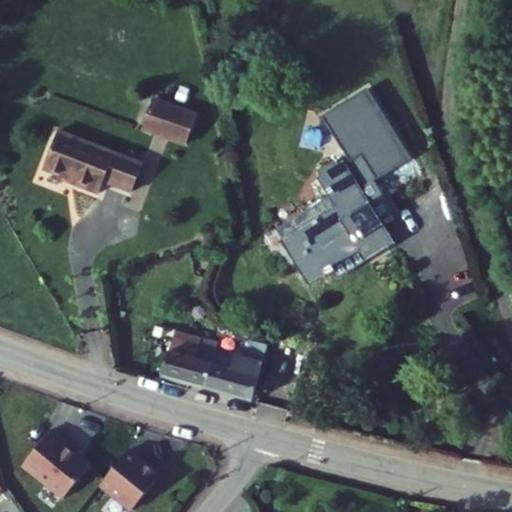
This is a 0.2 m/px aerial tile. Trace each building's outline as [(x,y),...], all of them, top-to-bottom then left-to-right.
[(322,115),(351,160),(360,154),(377,180),(412,157),(369,87),(322,115)] [(186,143),(196,115),(154,100),(144,128),(186,143)] [(143,161),(56,131),(42,169),(77,181),(75,186),(100,195),(105,181),(132,191),(143,161)] [(377,180),(360,154),(351,160),(344,164),(342,162),(337,165),(334,161),(316,173),(318,176),(315,178),(334,208),(281,241),(308,285),(329,271),(356,255),(361,263),(393,243),(360,190),(377,180)] [(356,255),(329,271),(335,280),(361,263),(356,255)] [(202,340),(177,333),(166,378),(190,384),(196,360),(202,340)] [(212,365),(205,388),(254,402),(269,347),(250,342),(248,351),(246,358),(216,349),(218,344),(202,340),(196,360),(212,365)] [(246,358),(248,351),(218,342),(218,344),(216,349),(246,358)] [(212,365),(196,360),(190,384),(205,388),(212,365)] [(53,433),(25,467),(63,499),(92,465),(53,433)] [(130,453),(103,489),(133,511),(136,511),(163,477),(130,453)]
